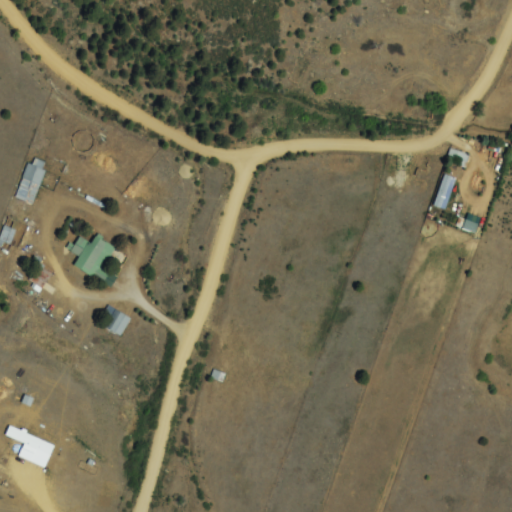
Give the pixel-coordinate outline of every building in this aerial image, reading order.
[(470,156),(452,148),(449,156),(467,164),(470,156)] [(16,199),(33,205),(49,164),(31,157),(16,199)] [(434,205),(445,210),(458,179),(447,175),(434,205)] [(76,265),(101,279),(112,258),(115,259),(120,250),(96,237),(93,244),(80,237),(72,252),(80,257),(76,265)] [(42,289),(51,275),(39,266),(29,279),(42,289)] [(131,319),(117,310),(107,329),(121,337),(131,319)]
